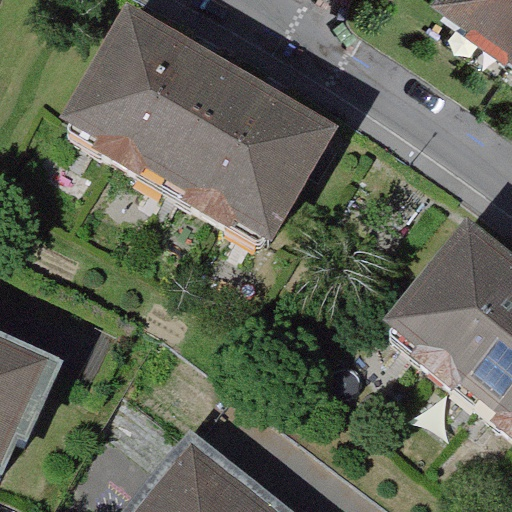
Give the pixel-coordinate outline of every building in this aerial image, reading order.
[(511,0),(435,0),(433,4),(511,61),(511,0)] [(184,50),(124,15),(57,129),(271,256),(339,142),(286,110),(184,50)] [(511,266),(470,232),(387,334),(511,435),(511,266)] [(0,485),(48,374),(0,352),(0,485)] [(280,511),(193,443),(137,511),(280,511)]
